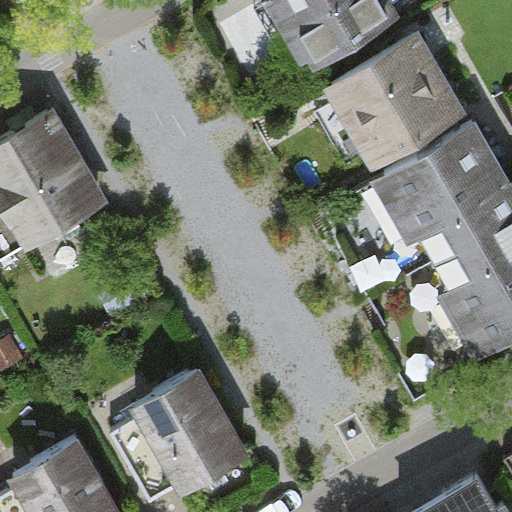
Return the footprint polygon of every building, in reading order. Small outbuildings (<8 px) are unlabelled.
[(285,0),(320,58),(399,13),(392,0),(285,0)] [(335,81),(377,152),(467,99),(425,29),(335,81)] [(63,106),(0,140),(0,201),(28,252),(117,203),(63,106)] [(421,230),(489,347),(511,333),(511,184),(477,124),(366,189),(397,243),(421,230)] [(110,427),(156,511),(161,511),(259,459),(210,372),(110,427)] [(0,487),(0,511),(129,511),(89,439),(0,487)] [(511,511),(511,504),(494,472),(422,511),(511,511)]
